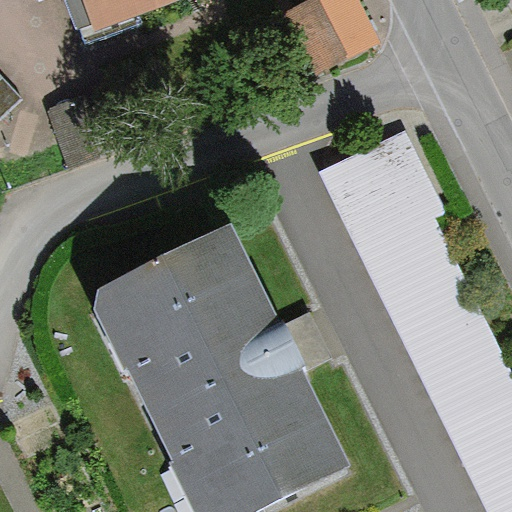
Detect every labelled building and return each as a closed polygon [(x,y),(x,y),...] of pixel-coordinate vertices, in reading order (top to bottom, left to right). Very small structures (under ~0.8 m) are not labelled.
[(81,0),(99,47),(196,10),(191,0),(81,0)] [(382,48),(358,0),(317,0),(286,16),(318,80),(382,48)] [(0,123),(24,101),(0,75),(0,123)] [(47,113),(68,176),(133,154),(112,91),(47,113)] [(320,174),(488,511),(511,511),(511,372),(437,222),(449,216),(407,131),(320,174)] [(187,511),(297,511),(353,484),(231,242),(100,308),(97,326),(187,511)]
